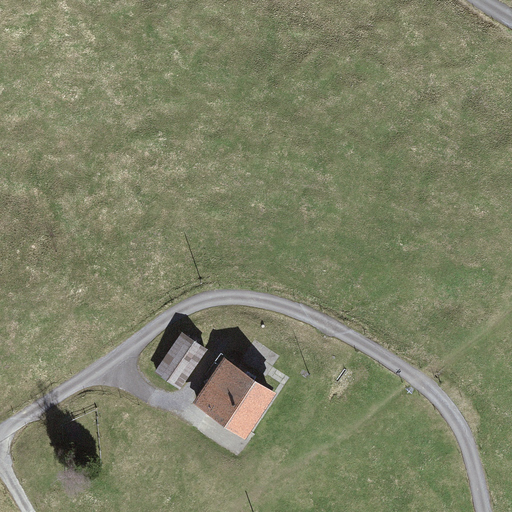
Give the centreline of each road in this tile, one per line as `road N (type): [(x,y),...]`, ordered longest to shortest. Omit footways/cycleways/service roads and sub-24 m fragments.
road 1 (track): [(421,381),(301,309),(215,295),(181,309),(0,436)]
road 2 (track): [(484,511),(458,424),(421,381)]
